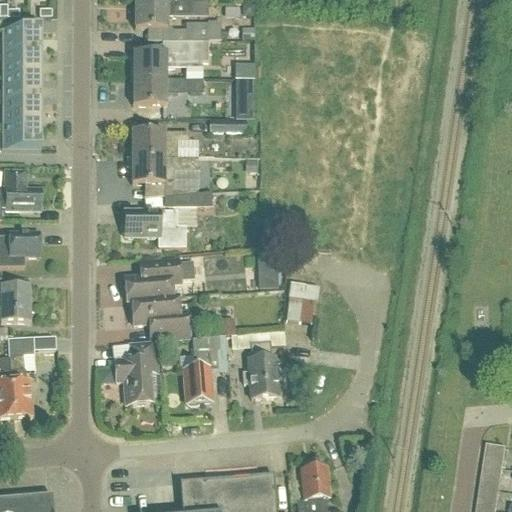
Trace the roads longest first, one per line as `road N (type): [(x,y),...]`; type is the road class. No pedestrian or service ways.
road 1 (residential): [(87,456),(320,437),(352,417),(367,378),(375,293),(347,276),(314,270)]
road 2 (residential): [(87,456),(80,413),(84,0)]
